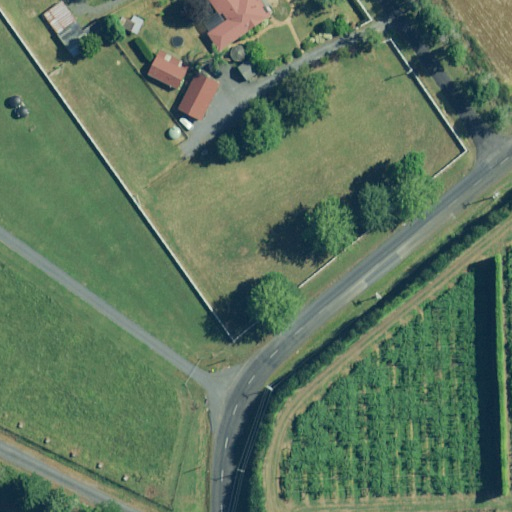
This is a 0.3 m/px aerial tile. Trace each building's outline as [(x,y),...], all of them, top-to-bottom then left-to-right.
[(210,0),(220,15),(223,14),(228,20),(208,33),(221,51),(270,18),(257,0),(210,0)] [(93,44),(63,1),(44,14),(74,57),(93,44)] [(146,21),(133,15),(126,29),(139,36),(146,21)] [(190,73),(158,57),(149,75),(180,91),(190,73)] [(259,74),(250,61),(239,68),(248,81),(259,74)] [(222,85),(199,74),(181,110),(204,121),(222,85)]
